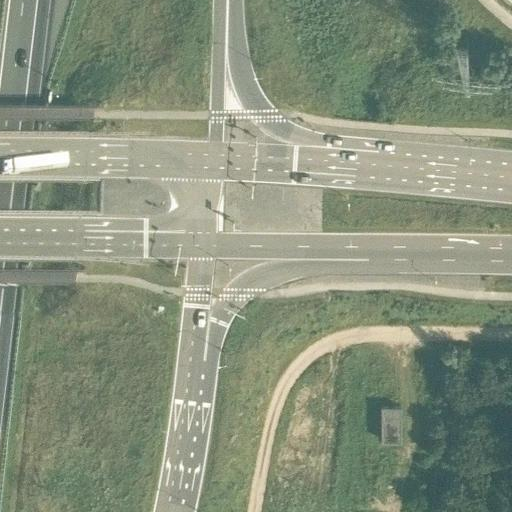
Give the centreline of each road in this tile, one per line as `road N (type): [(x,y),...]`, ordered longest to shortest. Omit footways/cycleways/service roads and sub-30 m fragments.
road 1 (track): [(511,337),(327,341),(287,379),(254,511)]
road 2 (motorway): [(0,252),(29,0)]
road 3 (primary): [(214,156),(0,153)]
road 4 (primary): [(0,245),(200,246)]
road 5 (motorway): [(196,360),(250,282),(336,253)]
road 6 (motorway): [(344,163),(287,139),(260,115),(225,42)]
road 7 (primary): [(336,253),(511,257)]
road 8 (primary): [(511,179),(344,163)]
road 9 (motorway): [(174,511),(196,360)]
road 10 (primary): [(200,246),(336,253)]
road 11 (primary): [(344,163),(214,156)]
